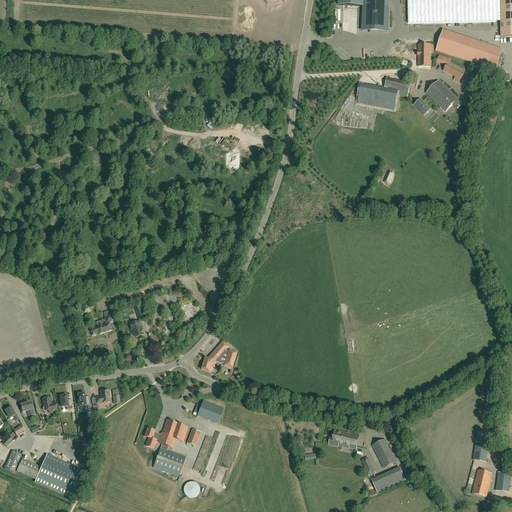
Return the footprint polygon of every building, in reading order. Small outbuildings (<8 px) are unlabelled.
[(338,0),(338,6),(363,7),(362,27),(373,27),(373,29),(377,29),(377,27),(388,28),(389,0),(338,0)] [(511,0),(407,0),(408,24),(501,22),(501,37),(511,36),(511,0)] [(495,71),(501,54),(442,35),(436,52),(495,71)] [(408,42),(408,52),(417,52),(417,41),(408,42)] [(418,46),(418,66),(422,66),(426,66),(430,67),(430,53),(431,46),(418,46)] [(436,63),(447,66),(448,63),(449,63),(450,59),(439,56),(436,63)] [(449,63),(448,63),(447,66),(444,71),(455,77),(454,80),(459,83),(464,72),(449,63)] [(444,113),(444,112),(445,113),(453,105),(457,109),(462,104),(439,81),(426,94),(440,107),(439,108),(444,113)] [(472,81),(464,91),(472,97),(477,92),(474,90),(478,86),(472,81)] [(397,91),(385,89),(361,84),(358,104),(394,110),(397,95),(397,91)] [(420,99),(414,105),(424,116),(430,109),(420,99)] [(269,142),(269,134),(240,133),(240,150),(255,151),(255,142),(269,142)] [(233,144),(233,138),(225,137),(225,143),(221,142),(220,148),(233,149),(233,144)] [(387,172),(383,180),(384,183),(388,185),(390,184),(394,175),(393,173),(389,171),(387,172)] [(162,296),(140,301),(144,317),(149,315),(151,316),(152,320),(147,321),(153,344),(157,346),(165,344),(163,337),(166,336),(165,332),(158,334),(156,327),(158,322),(171,319),(168,308),(158,311),(160,307),(157,305),(159,305),(162,307),(166,306),(165,303),(169,302),(169,299),(167,298),(166,295),(162,296)] [(144,319),(140,308),(135,309),(139,321),(144,319)] [(107,324),(97,327),(95,328),(94,328),(90,329),(92,336),(97,335),(96,334),(99,333),(99,334),(99,335),(100,334),(111,331),(112,331),(112,330),(109,323),(115,321),(113,315),(112,315),(105,318),(105,319),(107,324)] [(140,322),(129,325),(133,336),(135,335),(135,338),(143,335),(141,328),(142,328),(140,322)] [(232,368),(237,353),(229,351),(229,352),(225,351),(229,347),(223,342),(207,359),(205,358),(201,370),(211,373),(213,367),(214,367),(216,362),(225,365),(224,366),(232,368)] [(95,398),(96,404),(102,403),(110,402),(108,390),(100,392),(101,397),(95,398)] [(84,410),(90,409),(89,402),(86,402),(85,397),(85,394),(84,394),(84,393),(80,393),(80,394),(78,395),(79,407),(84,406),(84,410)] [(68,403),(68,400),(67,396),(66,396),(66,395),(63,395),(63,396),(60,397),(62,408),(66,407),(67,410),(73,410),(72,403),(68,403)] [(45,411),(48,410),(49,413),(57,411),(56,404),(53,405),(52,404),(50,398),(43,400),(44,407),(43,408),(43,409),(43,410),(43,411),(44,411),(45,411)] [(218,424),(224,409),(203,401),(197,416),(218,424)] [(29,416),(34,415),(31,406),(30,407),(29,402),(21,405),(23,412),(28,411),(29,416)] [(15,421),(18,419),(11,408),(5,411),(10,418),(13,417),(15,421)] [(148,429),(145,437),(149,438),(146,446),(153,449),(156,442),(158,443),(157,443),(162,445),(161,448),(160,448),(153,468),(179,477),(186,457),(167,451),(168,447),(173,449),(176,440),(183,442),(188,428),(167,420),(162,433),(161,433),(160,435),(154,433),(154,431),(148,429)] [(37,426),(30,429),(32,434),(40,431),(37,426)] [(195,447),(200,432),(192,429),(186,443),(195,447)] [(338,447),(339,445),(356,449),(359,436),(335,431),(333,439),(330,438),(328,445),(338,447)] [(13,440),(9,437),(2,443),(6,447),(13,440)] [(384,469),(396,463),(385,440),(372,446),(384,469)] [(474,461),(486,462),(488,444),(476,442),(474,461)] [(14,473),(22,455),(12,451),(4,469),(14,473)] [(71,499),(84,471),(47,455),(34,483),(71,499)] [(367,458),(361,461),(369,477),(375,474),(371,465),(367,458)] [(35,480),(40,468),(22,459),(17,471),(35,480)] [(404,459),(401,461),(407,473),(411,472),(404,459)] [(371,480),(373,483),(377,493),(405,481),(401,471),(399,468),(371,480)] [(475,482),(489,486),(492,475),(478,471),(475,482)] [(509,493),(511,474),(498,473),(496,491),(509,493)] [(185,496),(187,498),(190,499),(193,499),(196,498),(198,496),(199,493),(200,490),(200,488),(198,485),(196,483),(193,482),(191,482),(188,483),(186,485),(184,487),(183,490),(184,493),(185,496)] [(487,497),(489,486),(475,482),(472,494),(487,497)]
